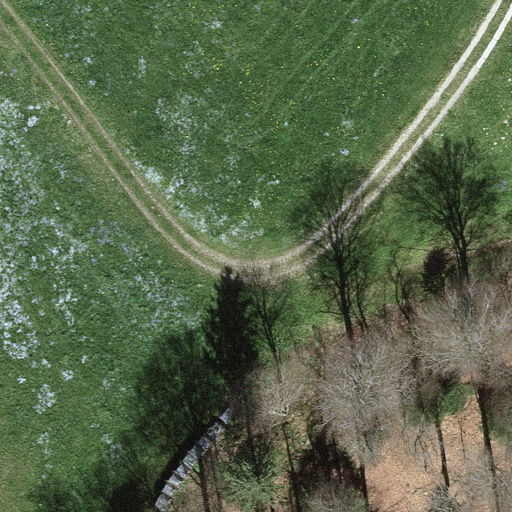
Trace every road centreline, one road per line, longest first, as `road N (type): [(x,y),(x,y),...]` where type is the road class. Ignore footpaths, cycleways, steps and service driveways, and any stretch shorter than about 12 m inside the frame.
road 1 (track): [(502,0),(414,133),(307,257),(245,284),(186,254),(132,179),(0,29)]
road 2 (track): [(511,265),(354,292),(245,284)]
